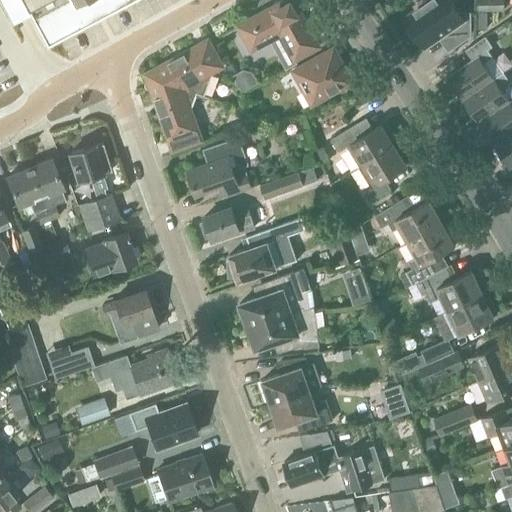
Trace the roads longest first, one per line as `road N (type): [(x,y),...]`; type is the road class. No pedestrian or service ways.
road 1 (unclassified): [(266,511),(108,61)]
road 2 (tertiary): [(492,219),(343,0)]
road 3 (residential): [(0,132),(108,61)]
road 4 (residential): [(108,61),(213,0)]
